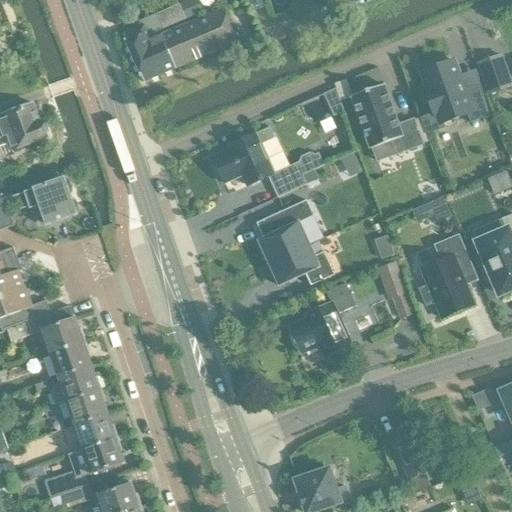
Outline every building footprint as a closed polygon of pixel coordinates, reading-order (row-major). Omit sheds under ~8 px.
[(225,10),(157,39),(155,34),(186,20),(179,6),(141,23),(142,27),(123,35),(144,83),(239,43),(225,10)] [(479,64),(489,95),(511,86),(501,56),(479,64)] [(452,61),(422,72),(429,90),(425,92),(434,116),(438,115),(442,125),(467,116),(470,124),(490,117),(482,88),(465,94),(452,61)] [(384,86),(351,97),(370,150),(373,149),(378,162),(395,155),(390,143),(402,138),(406,151),(423,145),(414,121),(399,126),(384,86)] [(334,117),(344,112),(336,90),(324,95),(334,117)] [(0,157),(13,153),(14,157),(30,152),(28,146),(49,139),(48,137),(50,134),(48,127),(44,125),(43,122),(40,123),(34,105),(0,116),(0,157)] [(275,139),(270,128),(230,147),(232,150),(213,159),(225,184),(243,176),(248,186),(267,178),(277,199),(307,185),(302,176),(324,166),(319,154),(315,156),(310,154),(301,158),(299,163),(273,175),(260,146),(275,139)] [(357,155),(343,161),(347,169),(361,163),(357,155)] [(31,208),(39,205),(46,225),(76,215),(63,179),(34,190),(25,193),(31,208)] [(443,198),(430,204),(439,223),(451,217),(443,198)] [(12,221),(4,199),(0,200),(0,222),(1,225),(12,221)] [(269,236),(258,241),(268,262),(310,246),(300,224),(314,217),(307,201),(293,208),(286,211),(262,222),(269,236)] [(290,203),(283,206),(286,211),(293,208),(290,203)] [(492,277),(500,295),(511,290),(511,240),(511,241),(511,240),(511,215),(502,220),(506,231),(478,243),(486,262),(482,264),(488,278),(492,277)] [(440,262),(421,270),(428,286),(419,290),(426,307),(435,303),(442,320),(474,306),(466,286),(468,285),(479,281),(459,235),(434,246),(440,262)] [(310,246),(268,262),(279,287),(306,275),(311,287),(335,276),(324,253),(315,257),(310,246)] [(0,266),(18,260),(13,248),(0,253),(0,266)] [(22,272),(18,260),(0,266),(0,299),(26,290),(20,273),(22,272)] [(397,264),(384,268),(394,299),(407,295),(397,264)] [(326,356),(351,344),(337,315),(357,306),(347,284),(327,293),(332,305),(308,316),(310,320),(291,328),(303,354),(321,345),(326,356)] [(52,314),(47,301),(32,306),(26,290),(0,299),(0,326),(2,332),(27,323),(27,324),(71,308),(70,307),(52,314)] [(7,331),(11,343),(41,333),(49,354),(86,341),(81,328),(78,329),(71,308),(27,324),(7,331)] [(86,341),(49,354),(57,378),(91,367),(87,356),(90,355),(86,341)] [(98,377),(95,378),(91,367),(57,378),(60,386),(54,388),(50,395),(55,407),(66,403),(65,402),(102,390),(98,377)] [(38,395),(50,391),(47,382),(35,386),(38,395)] [(511,387),(500,393),(511,419),(511,421),(511,422),(511,424),(511,387)] [(65,402),(66,403),(74,427),(108,416),(103,403),(107,402),(102,390),(65,402)] [(111,426),(108,416),(74,427),(83,451),(119,439),(114,425),(111,426)] [(448,427),(430,436),(438,453),(456,445),(448,427)] [(408,480),(426,471),(409,435),(391,443),(408,480)] [(75,472),(45,482),(51,500),(61,496),(81,490),(89,487),(85,476),(91,474),(91,476),(124,464),(120,451),(123,450),(119,439),(83,451),(69,456),(75,472)] [(511,440),(495,447),(500,457),(511,451),(511,440)] [(0,478),(17,473),(13,460),(0,464),(0,478)] [(346,488),(337,491),(329,469),(295,481),(300,496),(303,507),(304,507),(305,511),(316,511),(341,504),(340,502),(350,499),(346,488)] [(131,484),(98,495),(103,511),(128,511),(143,507),(138,494),(135,495),(131,484)] [(81,490),(61,496),(64,506),(84,499),(81,490)] [(10,496),(0,499),(0,511),(3,511),(15,508),(10,496)]
